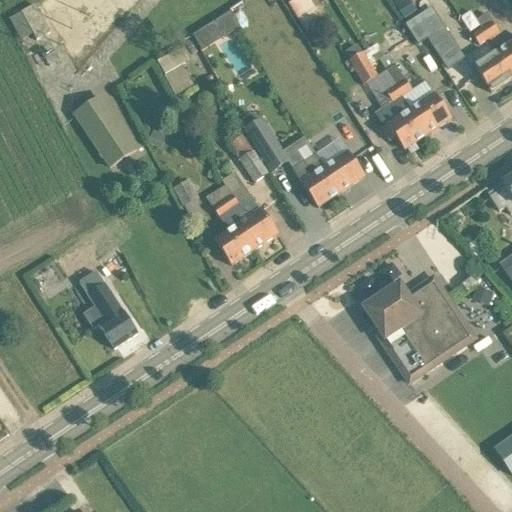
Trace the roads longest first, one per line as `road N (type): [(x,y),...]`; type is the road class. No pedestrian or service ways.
road 1 (secondary): [(0,471),(284,284)]
road 2 (unclassified): [(490,511),(284,284)]
road 3 (secondary): [(284,284),(511,133)]
